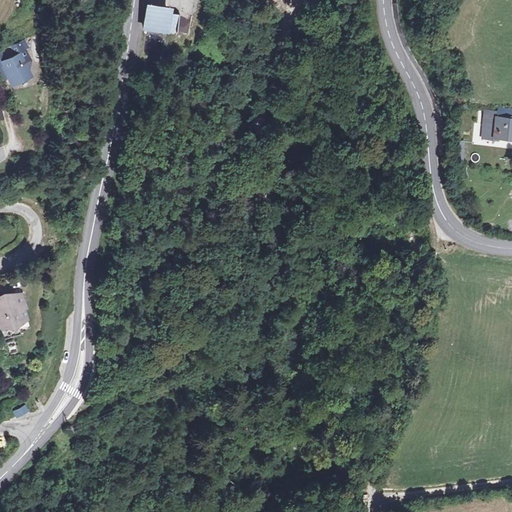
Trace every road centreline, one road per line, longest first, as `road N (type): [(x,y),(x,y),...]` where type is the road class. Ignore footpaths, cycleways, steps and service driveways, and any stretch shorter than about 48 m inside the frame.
road 1 (secondary): [(135,0),(82,308)]
road 2 (secondary): [(511,248),(462,237),(437,217),(420,114),(381,0)]
road 3 (track): [(511,482),(388,496),(372,510)]
road 4 (secondary): [(40,434),(71,407),(84,381),(82,308)]
road 5 (secondary): [(82,308),(69,374),(40,434)]
